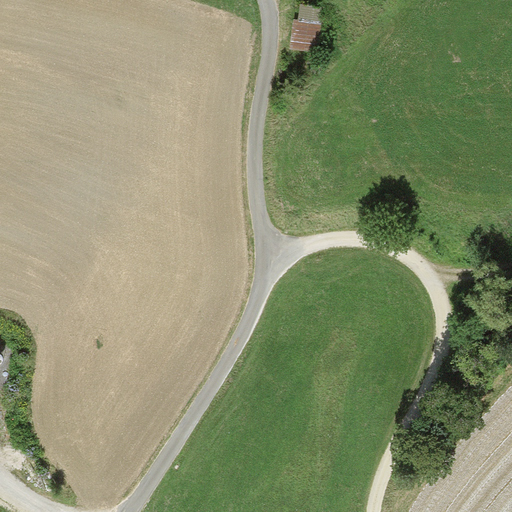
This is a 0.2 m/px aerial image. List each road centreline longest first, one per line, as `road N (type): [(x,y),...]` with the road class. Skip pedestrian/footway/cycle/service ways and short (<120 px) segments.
road 1 (track): [(126,511),(247,322),(263,259),(252,162),(266,45),(261,0)]
road 2 (track): [(263,259),(308,238),(364,242),(403,256),(444,308),(442,356),(370,511)]
